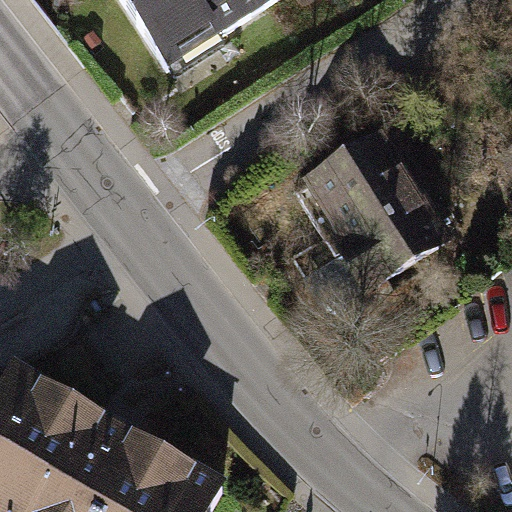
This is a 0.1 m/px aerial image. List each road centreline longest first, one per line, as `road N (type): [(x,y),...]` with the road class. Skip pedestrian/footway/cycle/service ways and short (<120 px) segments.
road 1 (residential): [(465,0),(127,217)]
road 2 (tertiary): [(374,511),(127,217)]
road 3 (residential): [(127,217),(0,304)]
